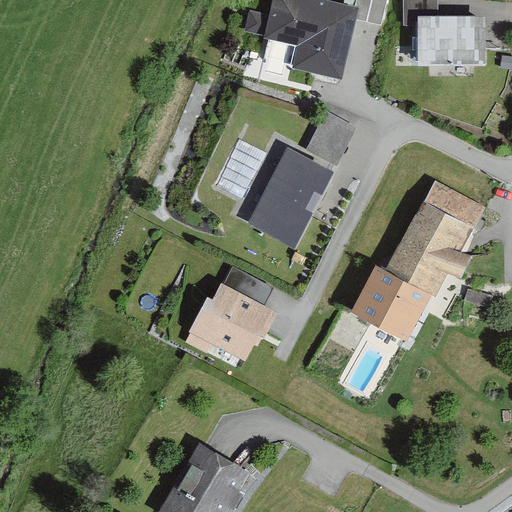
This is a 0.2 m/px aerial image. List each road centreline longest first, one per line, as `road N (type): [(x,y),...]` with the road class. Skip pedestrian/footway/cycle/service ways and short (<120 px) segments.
road 1 (residential): [(511,174),(403,127),(310,306)]
road 2 (residential): [(438,511),(294,434)]
